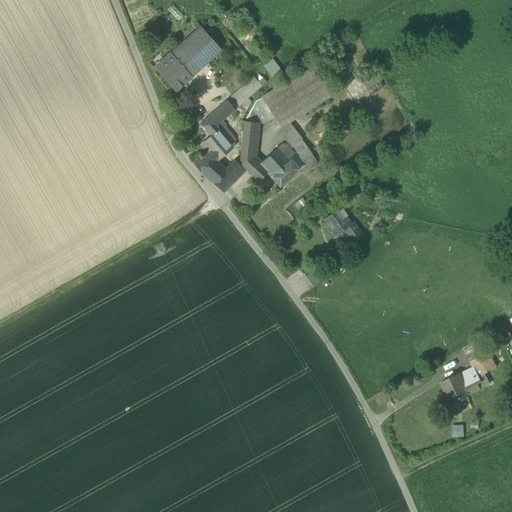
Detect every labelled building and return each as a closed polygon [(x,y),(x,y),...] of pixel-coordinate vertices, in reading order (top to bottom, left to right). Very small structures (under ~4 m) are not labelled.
[(183,16),(173,5),(167,10),(178,21),(183,16)] [(160,10),(153,13),(155,18),(162,15),(160,10)] [(172,54),(192,76),(221,50),(201,27),(172,54)] [(156,67),(177,90),(192,77),(192,76),(172,54),(171,54),(156,67)] [(263,66),(272,78),(282,72),(273,59),(263,66)] [(275,118),(281,127),(288,123),(331,95),(313,66),(262,98),(271,112),(275,118)] [(361,77),(371,93),(380,86),(370,71),(361,77)] [(254,77),(227,101),(235,110),(241,104),(247,110),(251,103),(247,99),(266,83),(263,79),(259,83),(254,77)] [(256,102),(245,122),(256,123),(259,123),(271,112),(262,98),(256,102)] [(226,117),(227,116),(235,110),(227,101),(219,108),(226,117)] [(222,121),(226,117),(219,108),(214,112),(222,121)] [(225,126),(222,121),(214,112),(208,117),(220,130),(225,126)] [(259,123),(266,124),(275,118),(271,112),(259,123)] [(326,115),(313,123),(318,131),(330,123),(326,115)] [(201,145),(208,153),(225,137),(220,130),(208,117),(201,123),(212,135),(201,145)] [(239,164),(246,170),(254,159),(252,158),(256,123),(245,122),(243,122),(239,164)] [(259,123),(256,123),(252,158),(254,159),(260,164),(262,162),(256,157),(259,123)] [(301,140),(288,123),(281,127),(281,135),(292,148),(293,147),(301,140)] [(225,137),(230,132),(225,126),(220,130),(225,137)] [(225,137),(231,144),(235,140),(235,138),(230,132),(225,137)] [(225,137),(208,153),(215,162),(227,152),(233,147),(231,144),(225,137)] [(309,151),(301,140),(293,147),(300,157),(309,151)] [(270,178),(290,160),(295,156),(294,155),(286,146),(281,145),(262,162),(260,164),(259,165),(266,173),(270,178)] [(318,164),(309,151),(300,157),(299,158),(303,164),(308,171),(318,164)] [(202,172),(214,183),(235,161),(227,152),(215,162),(202,172)] [(202,172),(215,162),(208,153),(195,163),(202,172)] [(297,154),(294,155),(295,156),(290,160),(299,169),(303,164),(299,158),(297,154)] [(246,170),(251,175),(259,165),(260,164),(254,159),(246,170)] [(270,178),(279,187),(299,169),(290,160),(270,178)] [(245,170),(235,161),(214,183),(224,193),(245,170)] [(266,173),(259,165),(251,175),(258,182),(266,173)] [(329,195),(333,200),(343,193),(339,188),(329,195)] [(294,204),(298,209),(306,203),(303,198),(294,204)] [(240,202),(247,212),(252,208),(245,199),(240,202)] [(343,230),(353,244),(364,236),(354,222),(352,223),(340,208),(324,219),(336,235),(343,230)] [(306,277),(313,286),(323,279),(317,270),(306,277)] [(511,336),(507,329),(498,334),(502,341),(511,336)] [(466,354),(470,361),(474,359),(487,351),(483,345),(466,354)] [(487,351),(474,359),(478,365),(483,374),(485,373),(496,367),(487,351)] [(474,367),(479,377),(483,374),(478,365),(474,367)] [(459,374),(464,384),(475,379),(479,377),(474,367),(459,374)] [(483,374),(479,377),(485,386),(490,383),(485,373),(483,374)] [(451,403),(469,394),(464,384),(459,374),(441,383),(451,403)] [(479,388),(485,386),(479,377),(475,379),(479,388)] [(479,388),(475,379),(464,384),(469,394),(480,389),(479,388)] [(463,426),(451,426),(451,437),(464,437),(463,426)]
